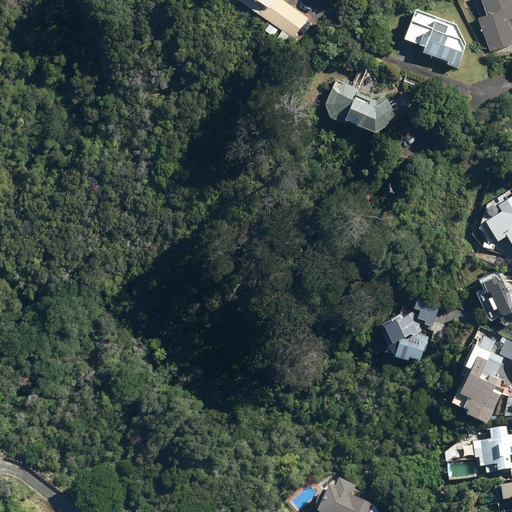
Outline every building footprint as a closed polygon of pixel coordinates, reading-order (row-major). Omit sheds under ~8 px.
[(263,32),(286,48),(306,18),(281,0),(280,0),(234,0),(269,24),(263,32)] [(475,18),(488,53),(511,43),(511,34),(507,22),(511,19),(511,2),(511,0),(477,0),(483,15),(475,18)] [(455,25),(411,10),(400,42),(421,49),(419,53),(445,62),(443,65),(456,70),(465,43),(455,25)] [(385,96),(376,101),(356,94),(358,89),(334,80),(323,107),(327,120),(340,125),(341,123),(372,135),(415,109),(406,92),(388,102),(385,96)] [(511,195),(495,206),(499,212),(482,223),(495,243),(504,237),(511,250),(511,195)] [(511,287),(504,291),(496,274),(479,281),(483,291),(486,290),(500,323),(511,318),(511,287)] [(441,302),(419,293),(414,308),(421,310),(418,318),(426,321),(425,324),(432,326),(441,302)] [(401,313),(375,325),(386,346),(389,346),(392,355),(406,360),(407,357),(420,360),(423,349),(426,350),(429,337),(416,333),(423,330),(414,311),(403,317),(401,313)] [(465,368),(452,391),(462,396),(456,406),(462,409),(461,411),(481,422),(496,395),(487,390),(494,377),(492,376),(502,358),(489,351),(494,341),(483,335),(476,347),(471,344),(459,365),(465,368)] [(511,341),(506,339),(500,354),(511,359),(511,341)] [(504,439),(503,430),(485,432),(487,442),(473,444),(469,445),(471,461),(476,460),(477,469),(483,468),(484,475),(509,472),(505,449),(511,447),(511,438),(511,437),(504,439)] [(322,490),(313,511),(372,511),(369,509),(346,500),(350,490),(332,483),(328,492),(322,490)] [(511,511),(511,484),(496,487),(499,503),(506,501),(508,511),(511,511)]
